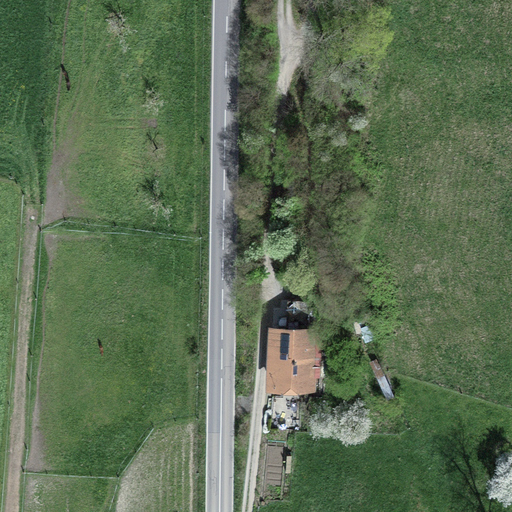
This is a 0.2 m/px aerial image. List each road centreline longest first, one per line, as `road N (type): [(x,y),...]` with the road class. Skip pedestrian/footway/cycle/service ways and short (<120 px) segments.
road 1 (track): [(247,511),(282,0)]
road 2 (tertiary): [(227,0),(220,511)]
